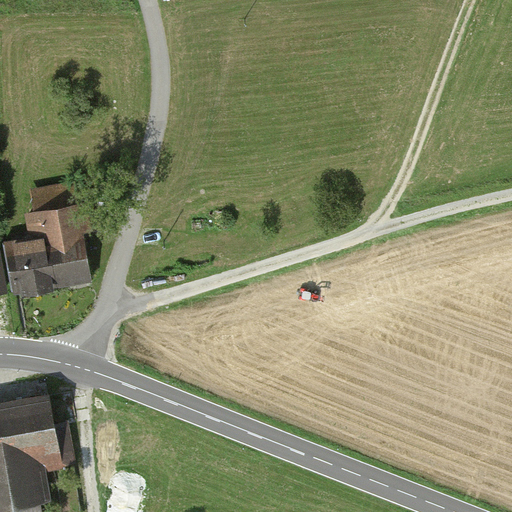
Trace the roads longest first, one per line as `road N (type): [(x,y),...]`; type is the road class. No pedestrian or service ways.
road 1 (tertiary): [(0,355),(78,366),(453,511)]
road 2 (track): [(149,0),(164,96),(104,316),(78,366)]
road 3 (track): [(369,233),(104,316)]
road 4 (track): [(369,233),(395,204),(473,0)]
road 5 (track): [(511,195),(369,233)]
road 6 (track): [(95,511),(78,366)]
